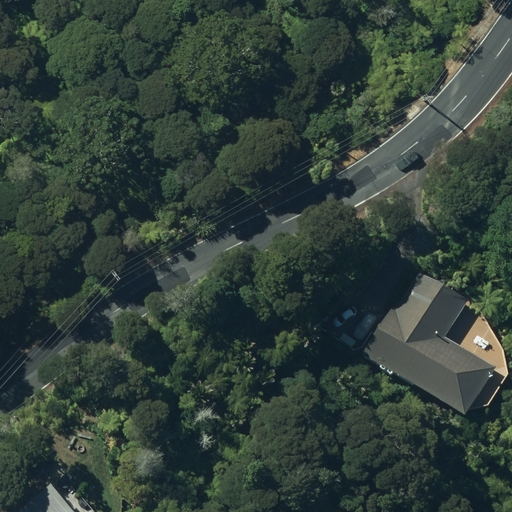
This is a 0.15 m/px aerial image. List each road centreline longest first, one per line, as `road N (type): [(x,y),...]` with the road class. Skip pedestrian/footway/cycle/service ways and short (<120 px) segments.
road 1 (secondary): [(511,42),(436,126),(373,172),(100,318),(0,395)]
road 2 (unknown): [(373,172),(374,241),(351,308)]
